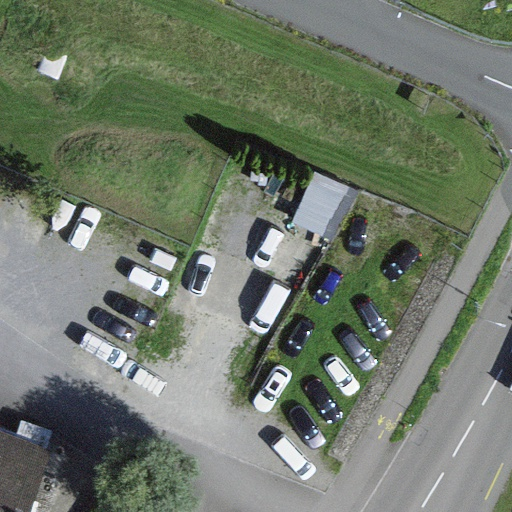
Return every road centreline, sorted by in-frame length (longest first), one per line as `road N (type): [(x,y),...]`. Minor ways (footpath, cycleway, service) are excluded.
road 1 (residential): [(511,88),(320,0)]
road 2 (tertiary): [(511,354),(421,511)]
